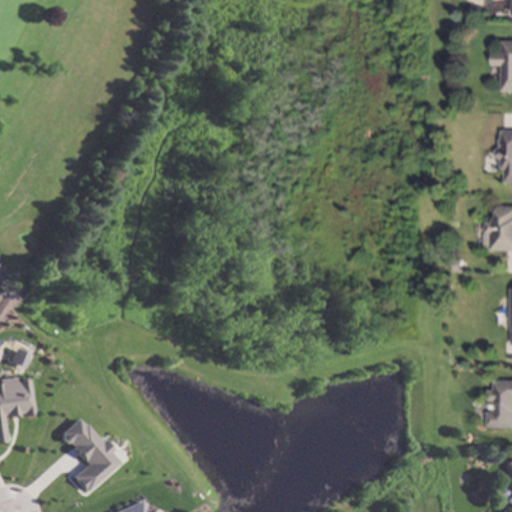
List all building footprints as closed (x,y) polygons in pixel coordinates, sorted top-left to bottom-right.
[(511,92),(502,92),(503,66),(493,66),(493,53),(503,53),(503,41),(511,41),(511,92)] [(511,184),(506,184),(506,170),(502,170),(502,160),(496,156),(496,151),(501,148),(501,139),(503,138),(503,131),(511,131),(511,184)] [(511,251),(506,251),(490,251),(490,233),(486,233),(487,222),(493,222),(493,218),(496,218),(496,207),(496,206),(511,206),(511,251)] [(462,273),(453,273),(453,259),(462,259),(462,273)] [(464,371),(466,373),(465,376),(463,379),(459,378),(457,376),(457,372),(460,370),(464,371)] [(0,377),(8,376),(8,380),(20,378),(26,414),(15,416),(14,411),(9,412),(9,414),(0,415),(0,377)] [(511,427),(488,427),(488,413),(494,413),(494,402),(488,401),(488,390),(495,390),(495,381),(511,381),(511,427)] [(64,477),(78,491),(110,462),(100,452),(103,449),(94,439),(92,441),(76,424),(75,425),(69,418),(52,433),(53,435),(52,435),(53,440),(55,443),(59,443),(60,442),(64,446),(62,448),(75,461),(76,460),(79,464),(64,477)] [(144,511),(142,508),(138,507),(136,504),(134,504),(132,501),(107,511),(144,511)]
